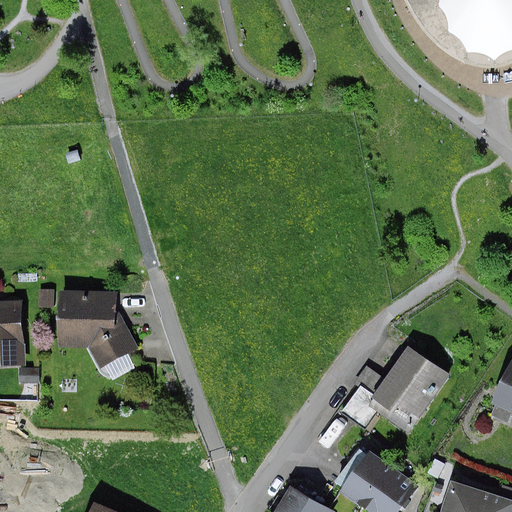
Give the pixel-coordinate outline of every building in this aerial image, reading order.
[(511,0),(405,0),(408,7),(427,34),(449,54),(471,65),(489,68),(506,66),(511,62),(511,0)] [(55,308),(55,290),(40,290),(40,308),(55,308)] [(117,292),(61,291),(59,348),(90,348),(101,369),(106,366),(114,380),(137,369),(129,354),(139,349),(117,307),(117,292)] [(23,301),(0,302),(0,367),(27,366),(23,301)] [(450,375),(409,346),(387,378),(368,366),(355,385),(360,388),(342,413),(366,429),(379,411),(409,433),(450,375)] [(511,362),(492,404),(497,406),(492,416),(508,423),(511,416),(511,362)] [(40,369),(20,369),(20,383),(40,383),(40,369)] [(401,511),(420,487),(371,451),(368,455),(360,450),(336,483),(344,488),(341,492),(367,511),(401,511)] [(446,465),(436,459),(428,473),(439,479),(446,465)] [(511,511),(511,489),(509,499),(453,481),(442,511),(511,511)] [(335,511),(293,486),(277,511),(335,511)] [(119,511),(95,502),(90,511),(119,511)]
